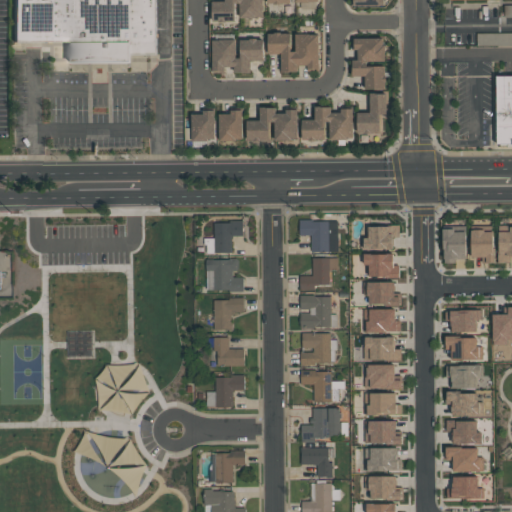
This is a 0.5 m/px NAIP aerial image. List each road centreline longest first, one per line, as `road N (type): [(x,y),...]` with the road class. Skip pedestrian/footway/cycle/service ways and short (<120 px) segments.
road 1 (residential): [(420,193),(420,511),(422,284)]
road 2 (residential): [(273,195),(275,511)]
road 3 (residential): [(199,0),(199,92),(335,91),(336,24)]
road 4 (residential): [(413,0),(419,168)]
road 5 (primary): [(253,196),(420,193)]
road 6 (primary): [(419,168),(255,171)]
